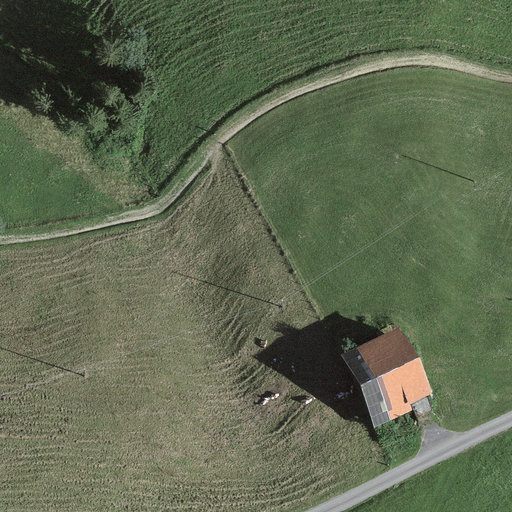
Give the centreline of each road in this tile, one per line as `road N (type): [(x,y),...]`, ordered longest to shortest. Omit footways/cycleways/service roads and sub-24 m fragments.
road 1 (track): [(511,80),(426,62),(275,97),(149,211),(0,240)]
road 2 (track): [(325,511),(511,416)]
